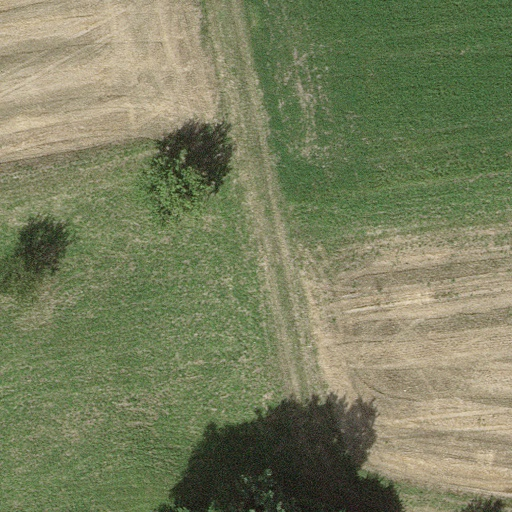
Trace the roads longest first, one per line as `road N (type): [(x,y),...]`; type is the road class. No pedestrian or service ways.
road 1 (track): [(300,416),(219,0)]
road 2 (track): [(184,511),(251,480),(300,416)]
road 3 (track): [(387,511),(335,483),(300,416)]
